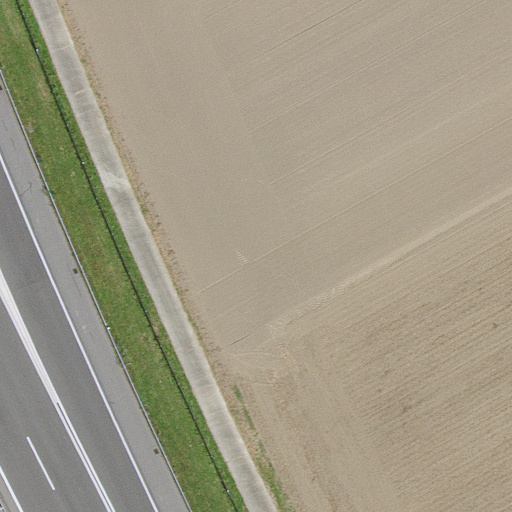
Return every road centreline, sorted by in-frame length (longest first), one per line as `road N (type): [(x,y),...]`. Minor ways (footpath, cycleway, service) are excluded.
road 1 (track): [(265,511),(159,302),(42,0)]
road 2 (motorway): [(138,511),(0,197)]
road 3 (motorway): [(71,511),(0,380)]
